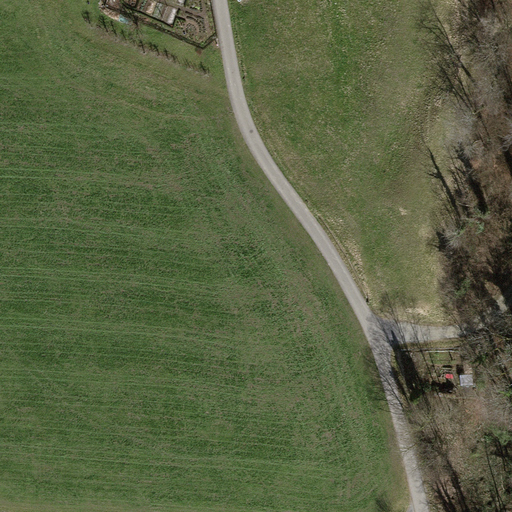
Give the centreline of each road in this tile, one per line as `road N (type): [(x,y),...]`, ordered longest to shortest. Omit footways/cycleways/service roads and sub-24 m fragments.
road 1 (track): [(421,511),(371,326),(334,251),(264,158),(234,83)]
road 2 (track): [(511,293),(465,329),(371,326)]
